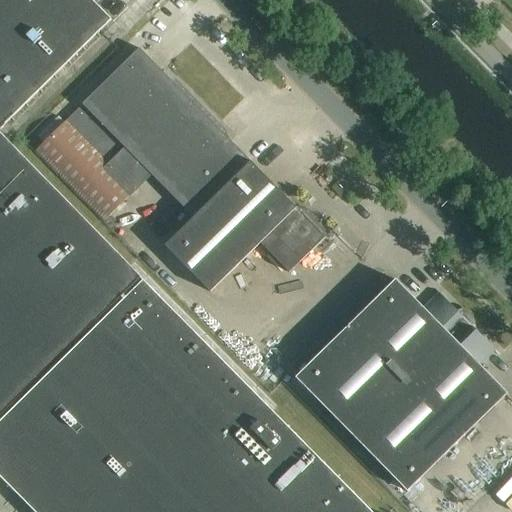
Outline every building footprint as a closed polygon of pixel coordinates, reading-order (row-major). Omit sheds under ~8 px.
[(0,135),(0,131),(112,22),(90,0),(0,0),(0,440),(152,292),(141,280),(0,135)] [(325,239),(139,50),(82,106),(83,106),(34,154),(103,224),(152,176),(195,220),(166,248),(211,293),(261,244),(290,273),(325,239)] [(495,352),(439,295),(423,310),(395,281),(360,316),(471,431),(507,396),(479,367),(495,352)] [(369,511),(152,292),(0,440),(0,478),(33,511),(369,511)] [(471,431),(360,316),(295,379),(407,494),(471,431)]
